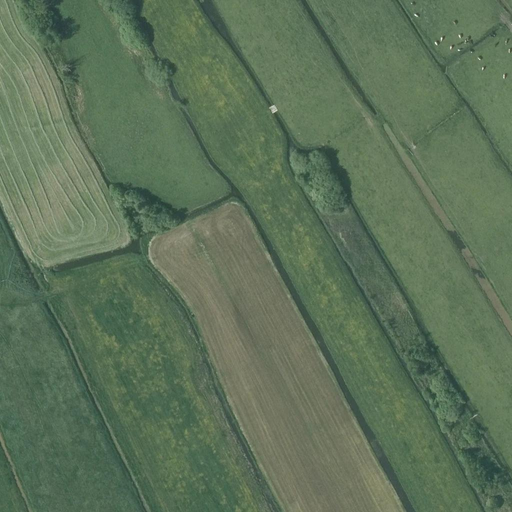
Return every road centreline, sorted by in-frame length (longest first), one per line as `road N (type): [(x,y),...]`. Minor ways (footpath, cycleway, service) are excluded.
road 1 (track): [(0,233),(32,299),(93,271),(172,251),(210,274),(369,511)]
road 2 (track): [(0,173),(168,508)]
